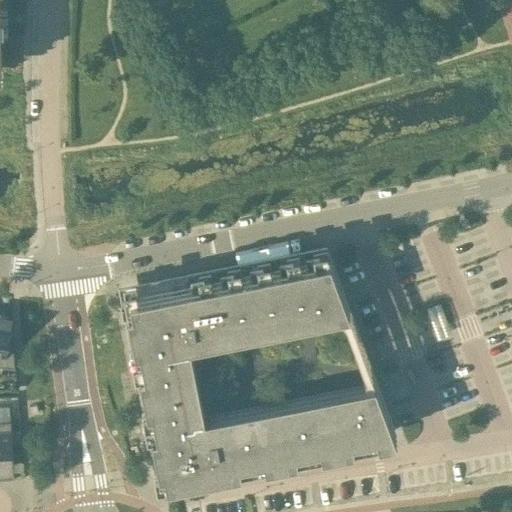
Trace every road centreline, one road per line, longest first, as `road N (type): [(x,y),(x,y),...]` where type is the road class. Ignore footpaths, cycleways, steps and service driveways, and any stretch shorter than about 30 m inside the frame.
road 1 (residential): [(511,182),(58,269)]
road 2 (residential): [(50,0),(48,150),(58,269)]
road 3 (residential): [(105,511),(75,377)]
road 4 (residential): [(75,377),(77,511)]
